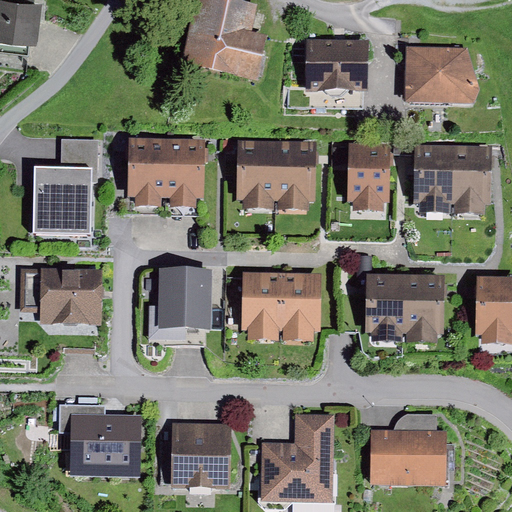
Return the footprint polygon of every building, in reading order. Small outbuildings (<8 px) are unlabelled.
[(0,0),(0,48),(28,52),(30,39),(36,39),(40,0),(35,0),(0,0)] [(258,8),(224,0),(195,0),(181,66),(257,84),(268,38),(252,34),(258,8)] [(368,43),(307,41),(306,93),(367,95),(368,43)] [(468,50),(407,49),(406,103),(474,106),(479,91),(468,50)] [(62,140),(61,170),(93,171),(92,184),(98,184),(99,141),(62,140)] [(168,142),(129,141),(128,198),(135,199),(135,208),(161,209),(161,200),(167,199),(168,142)] [(205,142),(168,142),(167,199),(170,199),(170,210),(196,210),(197,201),(204,201),(205,142)] [(277,145),(239,144),(238,202),(243,202),(243,211),(274,211),(274,203),(276,203),(277,145)] [(316,145),(277,145),(276,203),(278,203),(278,213),(308,213),(308,203),(315,203),(316,145)] [(391,146),(349,146),(348,203),(354,203),(353,213),(384,214),(384,205),(390,205),(391,146)] [(454,147),(415,147),(414,206),(419,206),(419,215),(450,216),(451,206),(453,206),(454,147)] [(493,148),(454,147),(453,206),(455,206),(455,216),(485,217),(485,207),(491,207),(493,148)] [(61,170),(37,169),(34,236),(91,236),(92,184),(93,171),(61,170)] [(103,271),(21,270),(21,314),(40,314),(40,326),(102,327),(103,271)] [(211,272),(159,272),(159,309),(149,309),(149,346),(206,347),(206,332),(211,332),(211,272)] [(282,275),(243,275),(242,332),(248,332),(248,342),(279,343),(279,332),(281,333),(282,275)] [(321,276),(282,275),(281,333),(284,333),(283,343),(314,343),(314,333),(320,333),(321,276)] [(406,277),(367,276),(366,335),(371,335),(371,344),(402,344),(403,335),(405,335),(406,277)] [(445,278),(406,277),(405,335),(408,335),(407,345),(437,346),(437,336),(443,336),(445,278)] [(511,279),(477,279),(476,337),(482,337),(481,346),(511,346),(511,338),(511,279)] [(106,407),(59,405),(58,434),(71,435),(70,478),(141,480),(142,418),(105,417),(106,407)] [(296,446),(264,445),(262,501),(331,503),(334,417),(297,416),(296,446)] [(398,423),(394,432),(437,433),(436,416),(408,416),(403,418),(398,423)] [(231,427),(173,426),(171,489),(229,491),(231,427)] [(394,432),(372,432),(370,487),(446,489),(448,434),(437,433),(394,432)]
